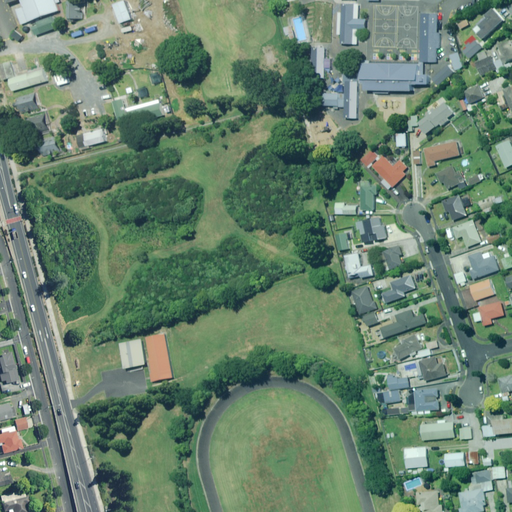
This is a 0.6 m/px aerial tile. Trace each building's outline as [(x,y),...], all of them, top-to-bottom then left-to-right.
[(23,0),(26,7),(17,10),(22,24),(60,11),(57,4),(61,2),(60,0),(23,0)] [(84,0),(66,0),(66,19),(85,19),(84,0)] [(142,15),(136,0),(112,0),(121,22),(142,15)] [(327,1),(315,0),(314,42),(327,42),(327,1)] [(356,4),(343,4),(342,44),(355,44),(355,30),(368,30),(368,18),(356,18),(356,4)] [(507,20),(497,7),(489,14),(490,15),(477,27),(486,38),(507,20)] [(440,15),(422,14),(422,63),(440,63),(440,15)] [(55,16),(39,22),(40,25),(34,27),(37,37),(60,28),(55,16)] [(471,26),(468,20),(459,25),(462,30),(471,26)] [(293,37),(289,24),(283,25),(287,39),(293,37)] [(485,47),(479,41),(472,48),(478,54),(485,47)] [(511,41),(498,47),(502,55),(501,56),(504,64),(511,60),(511,41)] [(327,47),(312,47),(312,79),(326,79),(327,47)] [(473,56),(470,51),(465,54),(468,59),(473,56)] [(499,73),(492,57),(489,59),(486,52),(478,56),(481,62),(476,65),(482,78),(488,75),(489,78),(499,73)] [(465,68),(460,53),(451,56),(456,71),(465,68)] [(11,79),(14,91),(46,82),(42,69),(17,77),(12,62),(0,65),(5,81),(11,79)] [(421,62),(366,62),(365,92),(415,92),(415,85),(432,85),(432,76),(421,76),(421,62)] [(455,75),(451,70),(446,74),(443,71),(438,75),(444,82),(448,78),(450,80),(455,75)] [(359,119),(360,81),(346,81),(346,119),(359,119)] [(485,99),(479,86),(465,92),(471,105),(485,99)] [(511,86),(511,87),(504,90),(506,96),(497,99),(502,112),(511,108),(511,111),(511,86)] [(40,109),(36,93),(18,97),(22,114),(40,109)] [(340,94),(324,93),(324,107),(340,108),(340,94)] [(125,99),(115,102),(120,121),(125,119),(127,126),(165,116),(162,104),(129,113),(125,99)] [(469,110),(465,100),(458,103),(463,113),(469,110)] [(420,116),(413,116),(413,120),(408,121),(410,133),(416,132),(415,128),(421,127),(420,124),(429,135),(442,125),(443,127),(451,121),(449,119),(455,115),(446,103),(441,107),(437,102),(428,109),(430,112),(427,115),(428,117),(420,123),(420,116)] [(46,114),(28,118),(32,135),(50,131),(46,114)] [(108,140),(105,128),(77,136),(80,148),(108,140)] [(408,147),(408,134),(398,134),(398,147),(408,147)] [(59,136),(41,140),(45,157),(63,153),(59,136)] [(511,145),(510,141),(497,147),(506,169),(511,166),(511,145)] [(461,156),(458,142),(425,150),(429,168),(437,166),(436,162),(461,156)] [(373,150),(362,160),(368,167),(379,157),(373,150)] [(383,182),(390,189),(393,186),(394,188),(408,175),(405,172),(410,168),(402,160),(395,166),(385,155),(373,166),(386,179),(383,182)] [(457,174),(453,167),(437,174),(442,185),(445,183),(448,190),(465,183),(460,173),(457,174)] [(485,181),(482,174),(469,180),(471,186),(485,181)] [(379,184),(358,183),(357,195),(361,195),(361,204),(335,203),(335,214),(364,215),(364,211),(376,211),(376,196),(379,196),(379,184)] [(454,221),(468,216),(465,208),(472,205),(469,197),(462,200),(461,196),(449,200),(450,203),(444,205),(447,213),(451,212),(454,221)] [(504,202),(502,198),(482,208),(484,211),(504,202)] [(383,220),(365,223),(367,233),(363,234),(364,243),(387,239),(383,220)] [(468,248),(483,243),(477,226),(475,221),(454,229),(458,239),(464,237),(468,248)] [(350,250),(348,240),(353,240),(351,230),(347,231),(336,233),(339,252),(350,250)] [(402,254),(400,247),(385,251),(391,270),(404,267),(400,255),(402,254)] [(484,255),(483,253),(470,257),(474,269),(471,270),(475,281),(500,272),(493,252),(484,255)] [(360,254),(346,257),(351,282),(375,276),(373,266),(363,268),(360,254)] [(511,268),(511,258),(510,254),(505,256),(506,259),(503,261),(507,271),(511,268)] [(468,282),(465,273),(455,276),(459,285),(468,282)] [(417,289),(412,276),(392,283),(395,291),(385,294),(389,304),(407,297),(406,293),(417,289)] [(496,295),(491,280),(471,287),(476,302),(496,295)] [(368,287),(353,293),(361,315),(376,309),(368,287)] [(506,316),(501,301),(495,302),(479,307),(485,327),(494,324),(493,320),(506,316)] [(415,319),(412,310),(396,315),(399,323),(381,329),(385,339),(428,324),(425,315),(415,319)] [(377,315),(366,318),(368,328),(380,324),(377,315)] [(174,375),(165,332),(145,336),(154,380),(174,375)] [(416,353),(423,349),(420,342),(423,341),(420,333),(405,340),(407,344),(395,350),(400,361),(412,355),(413,357),(417,355),(416,353)] [(143,362),(137,336),(114,341),(120,367),(143,362)] [(437,342),(428,343),(430,350),(438,348),(437,342)] [(5,384),(20,381),(14,356),(0,359),(0,378),(1,382),(5,381),(5,384)] [(440,365),(438,358),(419,363),(420,366),(423,366),(427,382),(448,377),(444,364),(440,365)] [(511,392),(511,376),(499,380),(505,403),(511,401),(508,393),(511,392)] [(392,393),(400,391),(400,390),(411,388),(409,378),(401,379),(390,381),(392,391),(392,393)] [(440,410),(438,389),(417,391),(419,412),(440,410)] [(400,391),(392,393),(385,394),(387,404),(402,402),(400,391)] [(9,401),(0,402),(0,419),(17,416),(15,406),(11,407),(9,401)] [(511,420),(507,421),(507,416),(491,417),(492,426),(483,427),(484,438),(495,437),(495,436),(511,434),(511,420)] [(25,417),(15,419),(18,429),(27,427),(25,417)] [(457,438),(456,423),(423,426),(424,441),(457,438)] [(472,439),(471,429),(461,430),(462,440),(472,439)] [(0,445),(2,445),(4,453),(24,448),(21,437),(19,437),(18,431),(0,434),(0,445)] [(429,467),(427,448),(406,450),(408,469),(429,467)] [(479,464),(479,452),(468,453),(468,464),(479,464)] [(466,467),(465,453),(446,455),(447,468),(466,467)] [(506,479),(505,467),(494,468),(495,480),(506,479)] [(3,468),(0,468),(0,486),(7,485),(7,484),(13,482),(11,474),(5,475),(3,468)] [(483,483),(492,482),(490,471),(472,475),(475,491),(484,489),(483,483)] [(485,511),(484,506),(486,506),(484,493),(494,491),(494,490),(492,482),(483,483),(484,489),(475,491),(460,494),(463,509),(461,509),(461,511),(485,511)] [(438,491),(425,493),(417,495),(419,506),(425,505),(426,511),(443,511),(443,507),(440,508),(438,491)] [(24,511),(21,495),(6,499),(8,511),(24,511)]
